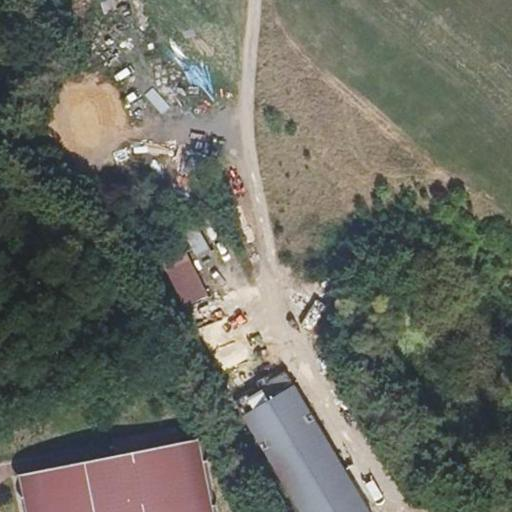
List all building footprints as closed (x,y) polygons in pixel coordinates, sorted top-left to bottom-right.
[(198,256),(224,242),(210,216),(184,229),(198,256)] [(192,250),(164,259),(174,288),(163,291),(170,311),(209,297),(192,250)] [(371,511),(295,384),(242,417),(298,511),(371,511)] [(113,440),(116,455),(180,442),(177,427),(113,440)] [(217,511),(202,437),(180,442),(116,455),(21,474),(29,511),(217,511)]
